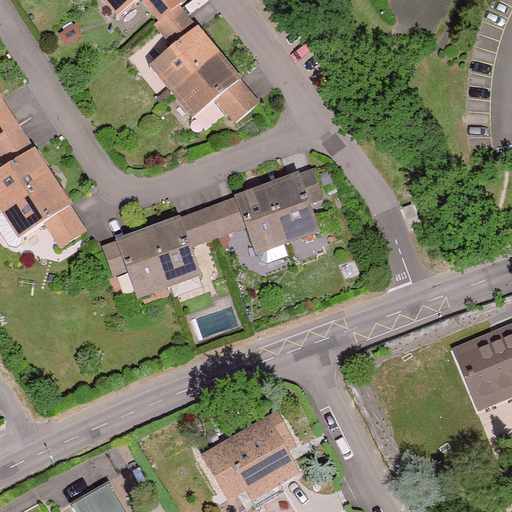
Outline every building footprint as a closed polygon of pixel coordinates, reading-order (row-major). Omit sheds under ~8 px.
[(184,0),(104,0),(116,15),(134,0),(142,0),(159,21),(179,5),(184,0)] [(149,65),(169,89),(217,50),(179,5),(159,21),(154,25),(172,46),(149,65)] [(261,102),(217,50),(169,89),(194,118),(216,100),(236,124),(261,102)] [(0,135),(19,124),(2,98),(0,94),(0,135)] [(0,169),(0,208),(51,174),(36,151),(19,124),(0,135),(0,154),(7,165),(0,169)] [(312,169),(264,187),(287,245),(318,234),(308,206),(323,201),(312,169)] [(72,205),(51,174),(0,208),(0,210),(19,239),(43,224),(60,249),(88,230),(72,205)] [(253,257),(287,245),(264,187),(233,198),(206,207),(218,240),(243,230),(253,257)] [(179,217),(148,228),(169,287),(202,275),(192,249),(218,240),(206,207),(179,217)] [(137,299),(169,287),(148,228),(132,234),(113,241),(104,244),(115,276),(128,272),(137,299)] [(511,326),(455,351),(480,410),(511,396),(511,326)] [(278,414),(203,456),(228,500),(246,490),(257,509),(285,493),(280,485),(299,474),(286,451),(296,446),(278,414)] [(76,511),(123,511),(108,484),(72,504),(76,511)]
